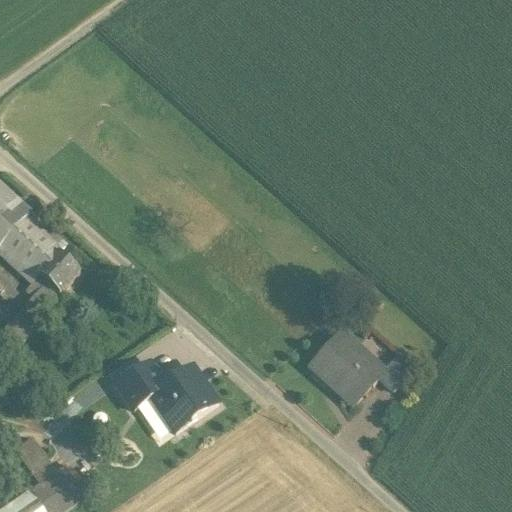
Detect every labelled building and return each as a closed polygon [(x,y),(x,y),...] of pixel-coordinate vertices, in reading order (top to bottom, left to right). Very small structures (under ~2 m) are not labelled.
[(0,250),(29,218),(0,190),(0,250)] [(29,218),(0,250),(0,255),(33,286),(39,279),(38,279),(59,257),(66,251),(29,218)] [(59,257),(38,279),(39,279),(60,298),(80,276),(59,257)] [(33,286),(26,294),(33,301),(21,314),(36,329),(37,328),(35,326),(60,298),(39,279),(33,286)] [(21,314),(4,333),(19,347),(36,329),(21,314)] [(384,375),(342,337),(310,373),(327,389),(330,386),(354,408),(371,389),(372,390),(379,383),(385,376),(384,375)] [(397,361),(384,375),(385,376),(379,383),(393,396),(412,375),(397,361)] [(151,402),(166,391),(150,368),(117,390),(133,414),(151,402)] [(151,402),(175,438),(218,408),(193,373),(166,391),(151,402)] [(12,457),(37,491),(55,478),(30,443),(12,457)] [(89,454),(67,469),(79,485),(100,470),(89,454)] [(63,463),(53,470),(57,476),(67,469),(63,463)] [(37,491),(31,495),(43,511),(70,511),(89,499),(79,485),(67,469),(57,476),(55,478),(37,491)]
